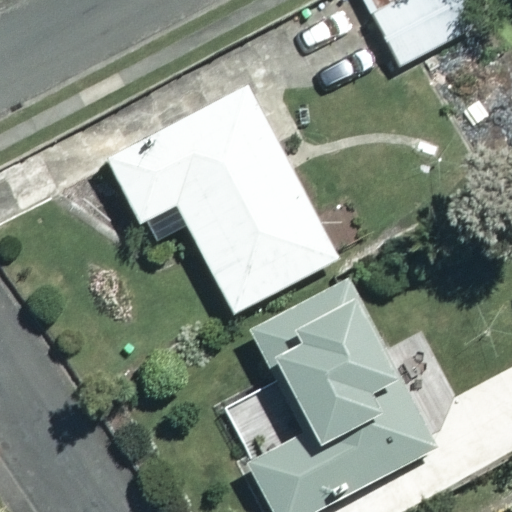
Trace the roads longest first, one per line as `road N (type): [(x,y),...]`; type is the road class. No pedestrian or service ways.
road 1 (residential): [(0,361),(102,511)]
road 2 (residential): [(112,0),(0,57)]
